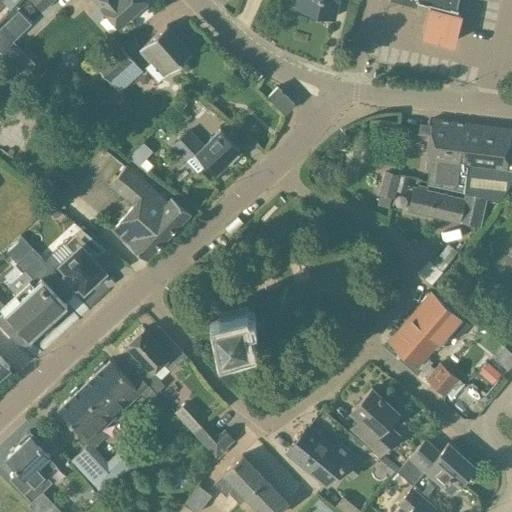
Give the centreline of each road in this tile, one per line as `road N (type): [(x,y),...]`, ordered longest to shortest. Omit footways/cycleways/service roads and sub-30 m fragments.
road 1 (residential): [(138,289),(231,398),(263,422),(287,416),(333,380),(401,301),(405,255),(383,230),(295,190),(275,167)]
road 2 (tertiary): [(0,414),(138,289)]
road 3 (tertiary): [(511,108),(348,94),(328,102)]
road 4 (tertiary): [(138,289),(275,167)]
road 5 (tertiary): [(328,102),(249,52),(195,0)]
